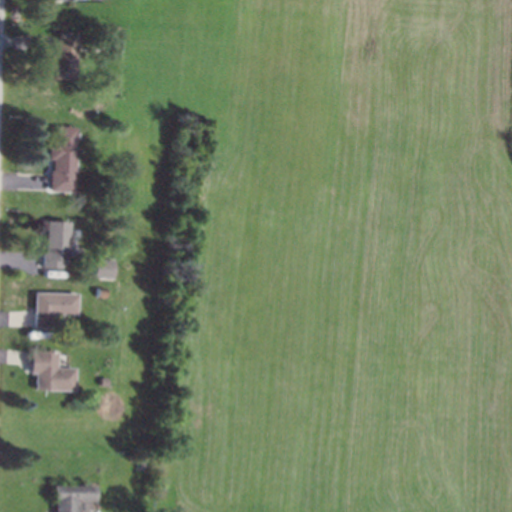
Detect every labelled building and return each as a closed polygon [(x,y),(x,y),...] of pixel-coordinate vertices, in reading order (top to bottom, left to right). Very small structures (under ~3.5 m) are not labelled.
[(74,78),(51,78),(52,47),(55,47),(56,31),(75,32),(74,78)] [(73,125),(71,190),(46,189),(47,169),(49,169),(50,158),(45,158),(46,140),(51,141),(51,125),(73,125)] [(67,221),(65,259),(58,259),(58,267),(39,266),(40,251),(43,251),(44,220),(67,221)] [(110,272),(101,272),(101,263),(110,263),(110,272)] [(104,287),(103,297),(94,295),(96,285),(104,287)] [(74,314),(58,313),(58,327),(31,326),(32,291),(75,292),(74,314)] [(55,350),(54,366),(73,367),(72,390),(32,388),(33,372),(27,372),(28,349),(55,350)] [(144,459),(144,467),(136,467),(136,459),(144,459)] [(92,500),(77,500),(77,511),(53,511),(53,500),(51,500),(51,484),(92,484),(92,500)]
